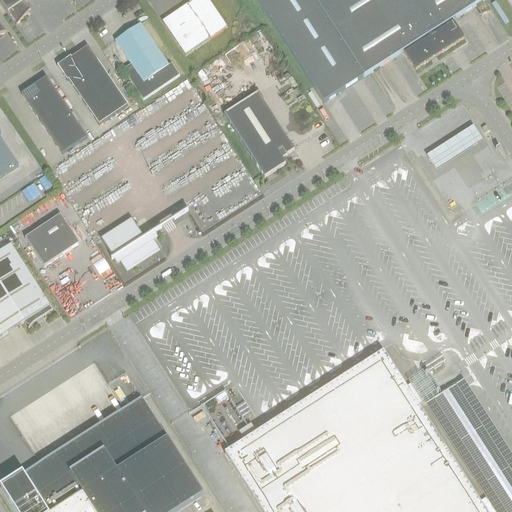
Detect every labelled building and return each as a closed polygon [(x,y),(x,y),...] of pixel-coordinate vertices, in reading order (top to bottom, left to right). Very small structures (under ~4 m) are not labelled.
[(0,0),(0,3),(7,14),(8,13),(16,26),(18,24),(23,18),(26,15),(31,10),(30,10),(24,2),(27,0),(0,0)] [(162,23),(185,56),(227,28),(208,0),(195,0),(193,2),(192,0),(189,3),(190,4),(162,23)] [(464,40),(452,22),(486,0),(485,0),(324,0),(317,5),(313,0),(256,0),(323,104),(403,53),(415,71),(464,40)] [(115,43),(131,66),(124,71),(144,101),(180,76),(172,65),(168,67),(140,26),(115,43)] [(70,58),(57,67),(67,83),(68,82),(99,126),(127,107),(88,48),(71,59),(70,58)] [(62,156),(86,139),(46,79),(21,96),(62,156)] [(258,94),(224,116),(264,179),(285,165),(282,159),(294,151),(258,94)] [(475,127),(428,156),(436,171),(484,141),(475,127)] [(0,179),(19,167),(0,139),(0,136),(1,136),(0,134),(0,179)] [(125,271),(158,250),(159,251),(160,251),(153,240),(150,236),(188,212),(187,211),(143,239),(133,222),(132,223),(102,242),(112,259),(111,260),(111,261),(116,258),(118,262),(125,273),(126,272),(125,271)] [(79,245),(60,216),(25,240),(44,268),(79,245)] [(10,246),(0,252),(0,338),(24,323),(30,327),(28,330),(29,330),(29,329),(30,328),(31,327),(32,325),(33,324),(34,323),(35,323),(53,311),(40,292),(10,246)] [(502,322),(492,329),(497,338),(508,331),(502,322)] [(481,337),(470,344),(476,352),(487,345),(481,337)] [(489,511),(483,501),(479,503),(417,407),(424,402),(418,393),(412,384),(406,389),(383,353),(224,455),(261,511),(489,511)] [(441,355),(424,365),(430,374),(446,364),(441,355)] [(511,511),(511,458),(462,382),(425,406),(493,511),(511,511)] [(15,511),(178,511),(203,496),(142,400),(141,401),(25,476),(24,476),(1,491),(15,511)]
